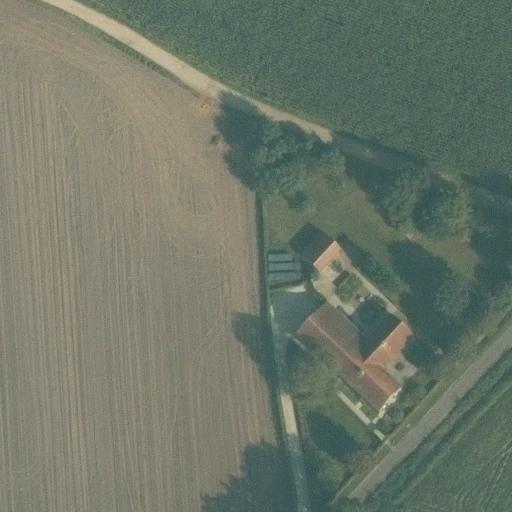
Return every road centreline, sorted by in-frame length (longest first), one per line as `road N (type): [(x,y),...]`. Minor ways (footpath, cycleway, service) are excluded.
road 1 (track): [(511,215),(285,136),(52,0)]
road 2 (unclassified): [(347,511),(511,339)]
